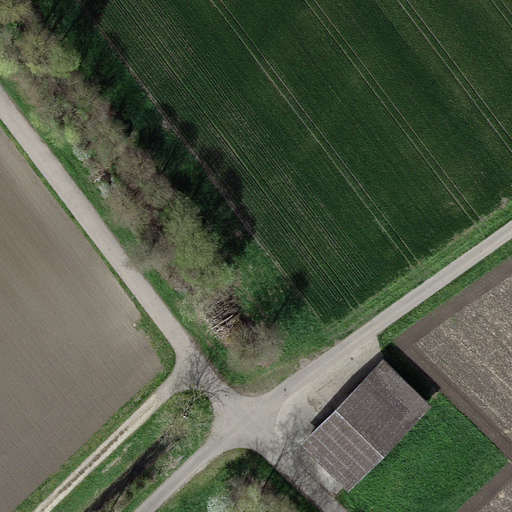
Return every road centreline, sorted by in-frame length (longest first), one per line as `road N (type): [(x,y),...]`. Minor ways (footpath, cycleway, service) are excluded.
road 1 (track): [(334,511),(191,363),(0,99)]
road 2 (track): [(148,511),(329,360),(511,233)]
road 3 (track): [(191,363),(41,511)]
